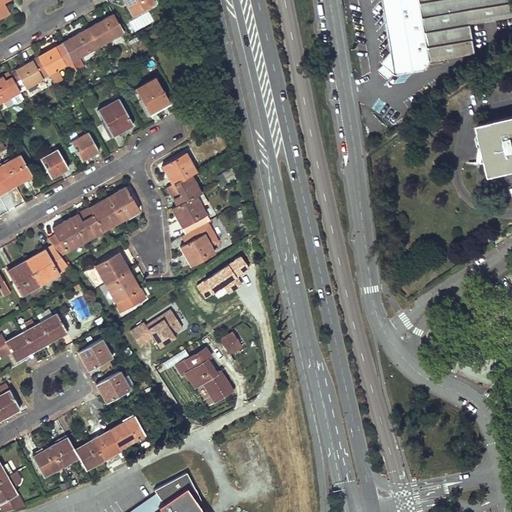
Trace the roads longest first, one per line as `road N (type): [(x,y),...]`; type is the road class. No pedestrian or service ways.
road 1 (primary): [(235,0),(351,511)]
road 2 (primary): [(363,467),(259,0)]
road 3 (unclassified): [(384,334),(370,289),(328,0)]
road 4 (residential): [(48,511),(243,411)]
road 5 (residential): [(384,334),(418,373),(485,413),(499,471)]
road 6 (residential): [(132,156),(0,230)]
road 7 (residential): [(39,412),(87,388),(67,355),(37,371)]
